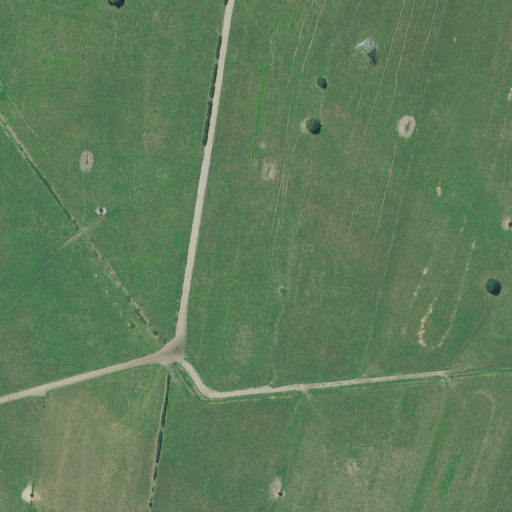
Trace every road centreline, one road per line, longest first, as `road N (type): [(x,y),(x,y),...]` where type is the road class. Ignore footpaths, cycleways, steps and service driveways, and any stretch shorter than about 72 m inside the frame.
road 1 (track): [(218,0),(164,347),(155,356),(0,392)]
road 2 (track): [(164,347),(202,393),(430,369)]
